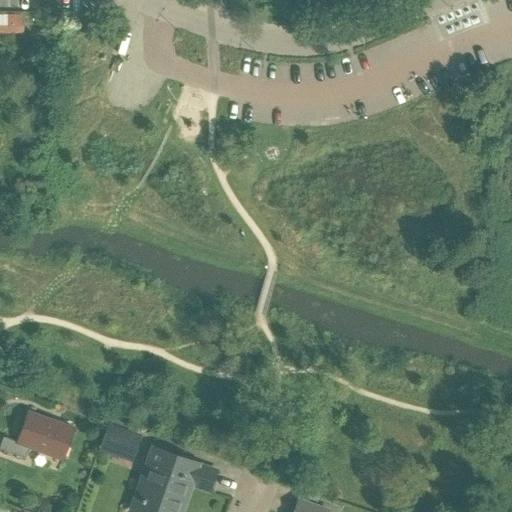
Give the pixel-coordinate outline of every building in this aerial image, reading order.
[(0,33),(23,33),(23,15),(0,15),(0,33)] [(63,459),(73,428),(29,412),(18,442),(3,437),(0,445),(0,448),(25,458),(29,447),(63,459)] [(132,462),(141,435),(107,423),(98,450),(132,462)] [(148,485),(138,511),(181,511),(191,484),(210,490),(216,471),(196,464),(196,463),(182,458),(181,462),(169,458),(171,454),(154,448),(141,483),(148,485)] [(326,511),(327,510),(298,499),(294,511),(326,511)]
